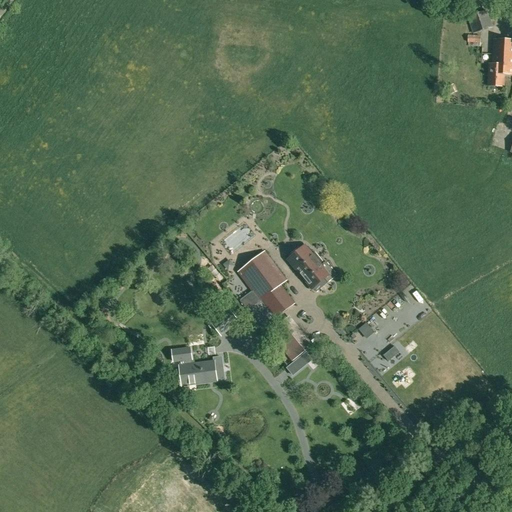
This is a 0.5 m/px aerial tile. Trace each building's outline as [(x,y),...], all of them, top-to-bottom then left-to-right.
[(473,33),(493,27),(487,11),(468,17),(473,33)] [(511,74),(511,39),(493,39),(492,64),(490,64),(489,86),(503,87),(504,75),(511,74)] [(446,88),(450,95),(457,91),(453,84),(446,88)] [(326,260),(320,264),(305,246),(288,260),(311,290),(327,277),(333,285),(340,278),(326,260)] [(245,312),(250,309),(264,328),(284,312),(295,303),(281,285),(287,280),(265,251),(222,283),(245,312)] [(210,323),(220,335),(238,320),(228,308),(210,323)] [(214,362),(192,365),(192,360),(190,349),(172,351),(174,362),(179,361),(182,385),(190,384),(190,383),(195,382),(196,384),(217,381),(214,362)] [(307,352),(288,367),(294,374),(312,359),(307,352)] [(388,352),(383,356),(388,362),(393,358),(388,352)]
